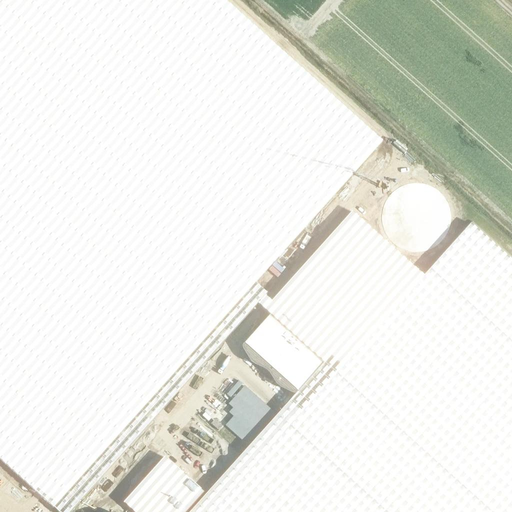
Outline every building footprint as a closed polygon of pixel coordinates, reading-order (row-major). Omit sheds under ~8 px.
[(255,280),(383,141),(224,0),(0,0),(0,461),(55,511),(71,511),(267,293),(255,280)] [(411,246),(419,247),(426,246),(433,243),(439,238),(443,232),(446,225),(447,217),(445,210),(442,203),(438,197),(431,193),(424,190),(417,190),(410,191),(403,194),(397,199),(393,205),(390,212),(389,219),(390,226),(393,233),(398,239),(404,243),(411,246)] [(511,511),(511,257),(473,222),(303,411),(212,511),(511,511)] [(232,361),(208,389),(256,431),(280,404),(232,361)] [(212,511),(303,411),(291,397),(189,511),(212,511)] [(178,511),(198,489),(158,455),(119,502),(130,511),(178,511)]
